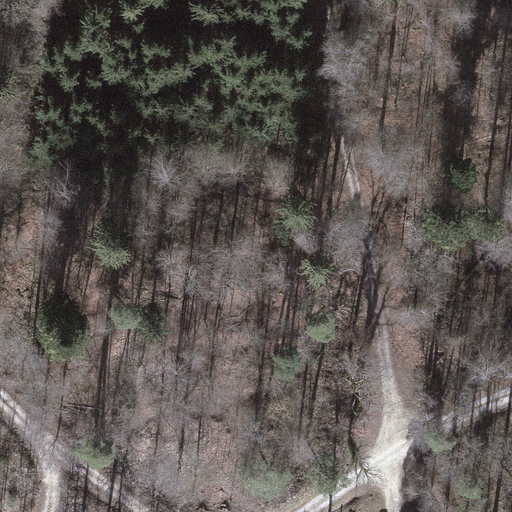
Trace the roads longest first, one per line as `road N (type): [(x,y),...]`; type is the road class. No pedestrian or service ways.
road 1 (track): [(393,457),(330,0)]
road 2 (track): [(311,511),(511,393)]
road 3 (track): [(141,511),(41,438),(0,387)]
